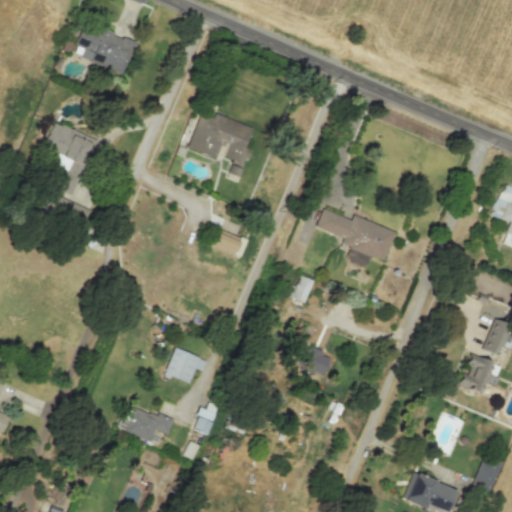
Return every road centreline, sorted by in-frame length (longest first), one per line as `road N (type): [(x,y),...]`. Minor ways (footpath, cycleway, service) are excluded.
road 1 (residential): [(202,13),(138,164),(81,346),(29,473)]
road 2 (residential): [(487,135),(331,511)]
road 3 (tertiary): [(511,145),(171,0)]
